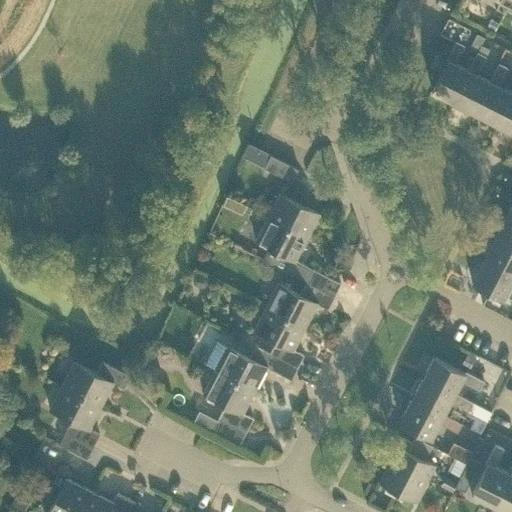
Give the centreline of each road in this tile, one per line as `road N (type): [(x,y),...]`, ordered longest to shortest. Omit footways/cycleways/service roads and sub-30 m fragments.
road 1 (residential): [(390,271),(335,77),(374,0)]
road 2 (residential): [(294,474),(390,271)]
road 3 (residential): [(511,333),(390,271)]
road 4 (residential): [(294,474),(219,474),(164,448)]
